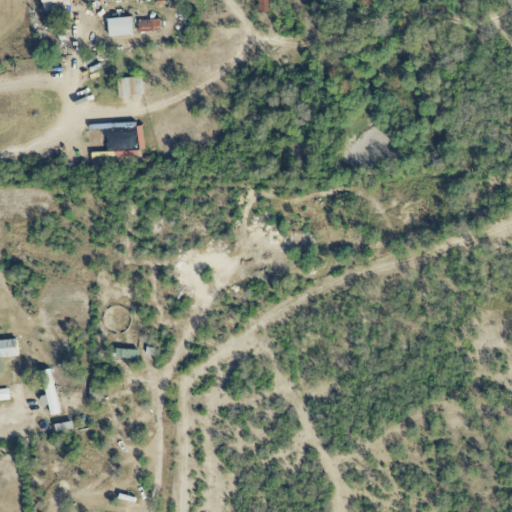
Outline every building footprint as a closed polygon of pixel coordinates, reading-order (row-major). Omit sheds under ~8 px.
[(69,0),(42,0),(43,11),(59,9),(59,3),(70,1),(69,0)] [(258,0),(258,12),(271,13),(271,0),(258,0)] [(133,34),(131,17),(107,19),(109,37),(133,34)] [(137,21),(139,33),(161,30),(159,18),(137,21)] [(117,79),(119,98),(143,95),(141,77),(117,79)] [(0,358),(19,356),(17,339),(0,341),(0,358)] [(139,349),(116,349),(116,358),(139,358),(139,349)] [(41,372),(46,396),(39,397),(42,407),(49,405),(51,415),(60,414),(50,370),(41,372)] [(102,400),(102,388),(90,387),(89,400),(102,400)] [(0,400),(10,399),(9,389),(0,389),(0,400)] [(55,424),(56,432),(73,430),(72,422),(55,424)]
